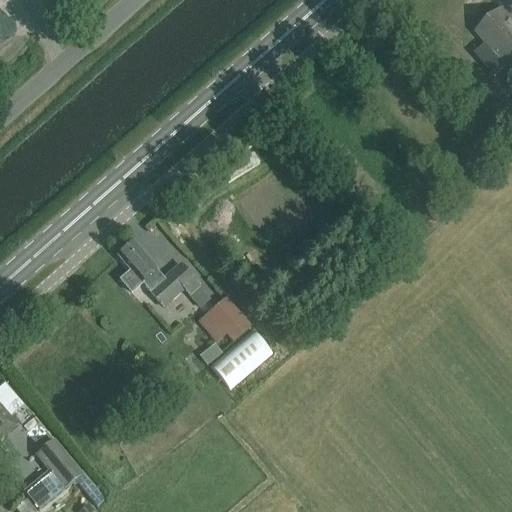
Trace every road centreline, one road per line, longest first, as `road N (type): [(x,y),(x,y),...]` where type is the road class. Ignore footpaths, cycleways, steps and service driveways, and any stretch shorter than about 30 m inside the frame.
road 1 (primary): [(0,271),(310,0)]
road 2 (unclassified): [(0,116),(130,0)]
